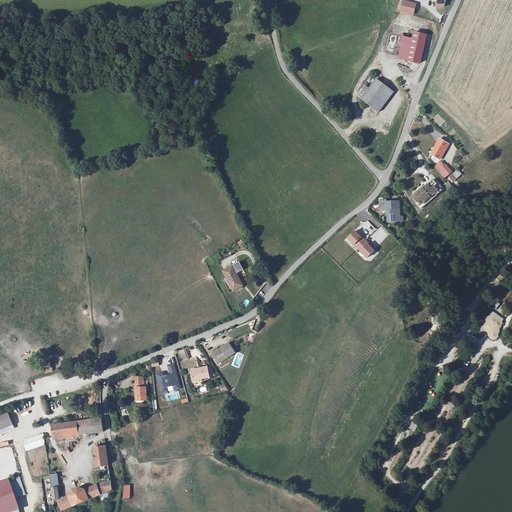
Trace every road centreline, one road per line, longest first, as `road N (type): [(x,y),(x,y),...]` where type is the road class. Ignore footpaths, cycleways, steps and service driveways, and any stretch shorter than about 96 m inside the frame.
road 1 (residential): [(24,395),(243,319),(384,179)]
road 2 (unclassified): [(384,179),(283,68),(267,0)]
road 3 (residential): [(459,0),(384,179)]
